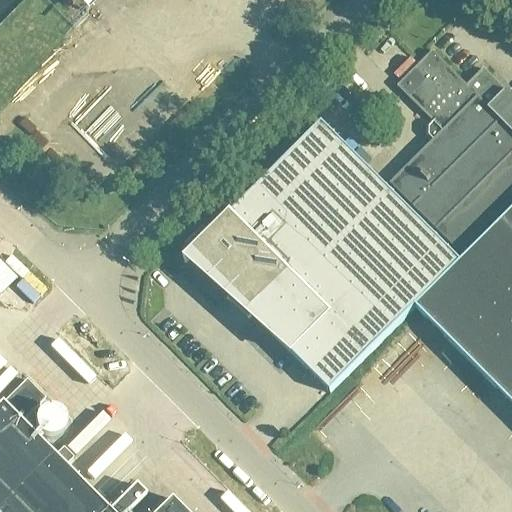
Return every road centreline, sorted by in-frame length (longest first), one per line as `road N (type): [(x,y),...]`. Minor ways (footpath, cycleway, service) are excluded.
road 1 (unclassified): [(79,286),(363,0)]
road 2 (unclassified): [(79,286),(302,511)]
